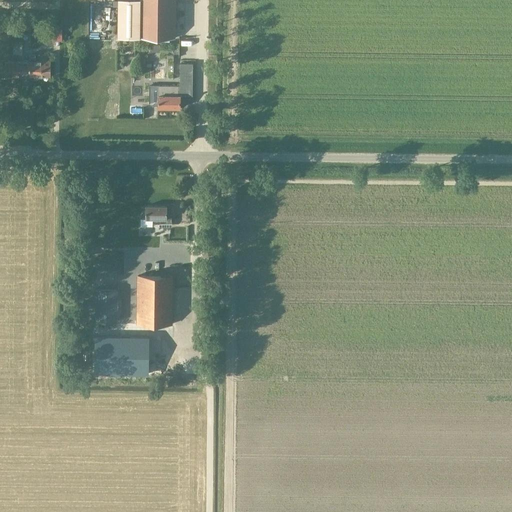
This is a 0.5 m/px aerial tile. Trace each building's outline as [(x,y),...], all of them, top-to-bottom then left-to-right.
[(140,37),(140,0),(117,0),(117,37),(140,37)] [(174,38),(174,0),(140,0),(140,37),(174,38)] [(54,41),(54,27),(42,27),(42,40),(54,41)] [(29,76),(29,61),(23,61),(22,54),(22,46),(13,46),(13,54),(18,54),(17,76),(29,76)] [(0,59),(0,76),(5,77),(5,76),(17,76),(18,54),(13,54),(11,61),(5,60),(0,59)] [(35,61),(34,54),(30,54),(29,61),(29,76),(49,76),(50,60),(41,60),(41,61),(35,61)] [(158,107),(179,108),(180,85),(158,85),(158,107)] [(145,206),(145,218),(152,218),(152,223),(171,223),(171,210),(167,210),(167,206),(145,206)] [(172,324),(172,275),(137,275),(137,323),(172,324)] [(117,321),(118,289),(95,289),(95,297),(95,321),(117,321)] [(95,333),(94,370),(147,371),(147,334),(95,333)]
